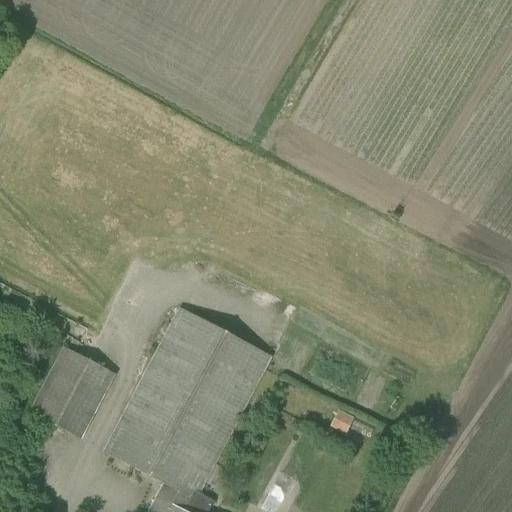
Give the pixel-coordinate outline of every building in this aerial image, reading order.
[(206,511),(211,503),(198,496),(271,358),(178,309),(101,453),(162,485),(148,511),(206,511)] [(62,348),(27,414),(80,442),(115,376),(62,348)] [(344,433),(352,417),(338,410),(330,426),(344,433)] [(348,432),(364,440),(372,422),(357,414),(348,432)] [(271,484),(266,492),(257,510),(260,511),(275,511),(283,499),(279,489),(271,484)]
